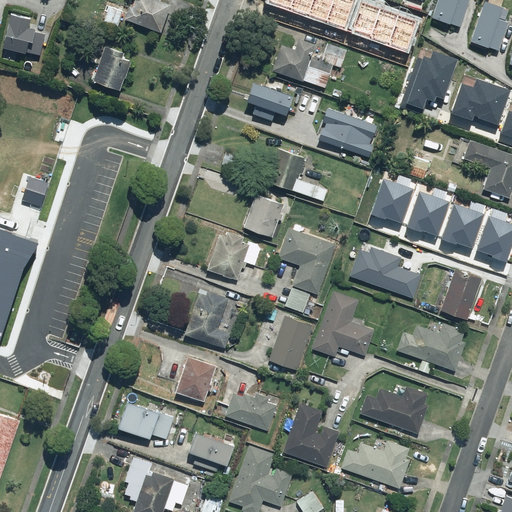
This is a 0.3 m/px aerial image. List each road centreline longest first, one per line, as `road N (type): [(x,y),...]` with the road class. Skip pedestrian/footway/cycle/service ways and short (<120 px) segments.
road 1 (residential): [(231,0),(50,511)]
road 2 (residential): [(450,511),(511,338)]
